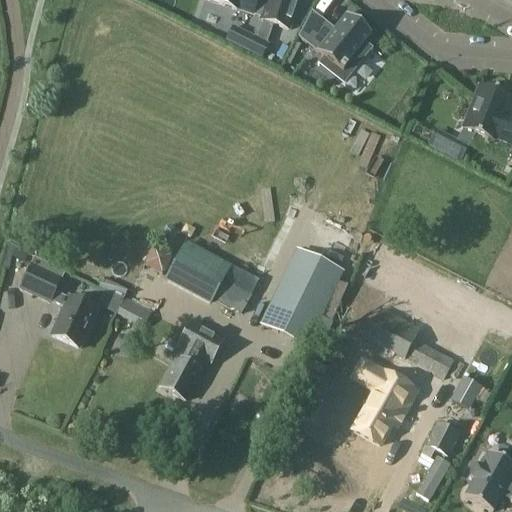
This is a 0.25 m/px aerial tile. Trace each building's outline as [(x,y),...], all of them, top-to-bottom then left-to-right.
[(204,0),(204,2),(246,16),(251,18),(258,20),(258,21),(257,24),(258,24),(271,29),(289,34),(299,2),(291,0),(204,0)] [(312,13),(299,39),(325,60),(320,66),(337,80),(341,74),(342,76),(346,71),(344,70),(353,60),(360,65),(371,51),(372,52),(373,51),(365,45),(371,37),(346,17),(340,23),(342,25),(339,28),(338,27),(333,33),(327,29),(329,27),(312,13)] [(232,28),(224,44),(260,62),(268,46),(266,45),(254,39),(232,28)] [(478,88),(466,118),(474,120),(468,134),(492,144),(494,138),(511,144),(511,118),(503,115),(509,100),(478,88)] [(169,226),(162,234),(171,243),(179,235),(169,226)] [(14,250),(12,259),(24,265),(28,256),(14,250)] [(261,327),(316,354),(330,325),(319,320),(341,275),(297,253),(261,327)] [(65,274),(34,259),(18,293),(49,307),(51,304),(55,294),(65,274)] [(106,283),(101,291),(104,293),(123,302),(127,293),(106,283)] [(223,285),(213,302),(240,317),(249,300),(251,297),(224,283),(223,285)] [(390,343),(406,313),(355,286),(339,315),(390,343)] [(51,304),(62,309),(48,339),(79,354),(99,311),(68,296),(66,300),(55,294),(51,304)] [(124,300),(115,317),(142,331),(151,315),(150,314),(125,301),(124,300)] [(181,351),(176,361),(159,391),(184,404),(200,374),(199,373),(204,364),(209,367),(222,342),(190,325),(177,349),(181,351)] [(418,397),(364,367),(354,384),(377,397),(356,437),(382,451),(394,430),(399,432),(418,397)] [(468,413),(475,402),(481,390),(462,379),(448,401),(468,413)] [(436,426),(425,449),(420,456),(429,461),(434,452),(446,459),(457,437),(436,426)] [(511,470),(487,457),(478,474),(475,472),(469,483),(472,485),(463,501),(483,511),(493,511),(500,501),(502,497),(511,502),(511,470)]
